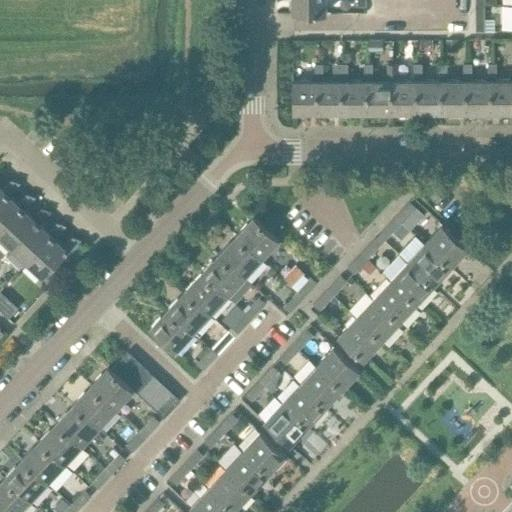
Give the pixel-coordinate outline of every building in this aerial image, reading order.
[(290,0),(291,12),(327,11),(326,0),(290,0)] [(476,30),(485,30),(485,3),(476,3),(476,30)] [(458,38),(446,38),(446,50),(458,50),(458,38)] [(383,50),(383,39),(369,39),(369,50),(383,50)] [(368,78),(368,110),(393,110),(393,78),(398,78),(398,62),(387,62),(387,78),(373,78),(368,78)] [(393,78),(393,110),(418,110),(418,109),(418,78),(423,78),(423,62),(414,63),(414,78),(398,78),(393,78)] [(443,78),(443,110),(468,110),(468,78),(472,78),(472,62),(464,62),(464,78),(447,78),(443,78)] [(468,78),(468,110),(492,110),(492,77),(497,77),(497,62),(488,62),(488,78),(472,78),(468,78)] [(293,111),(294,111),(319,111),(319,93),(319,79),(324,78),(323,63),(315,63),(315,79),(293,79),(293,111)] [(319,79),(319,93),(319,111),(344,110),(344,78),(348,78),(348,63),(333,63),(334,78),(324,78),(319,79)] [(344,78),(344,110),(368,110),(368,78),(373,78),(373,63),(364,63),(365,78),(348,78),(344,78)] [(418,78),(418,109),(418,110),(443,110),(443,78),(447,78),(447,63),(439,63),(439,78),(423,78),(418,78)] [(492,77),(492,110),(511,110),(511,77),(497,78),(497,77),(492,77)] [(0,197),(6,191),(10,194),(21,182),(12,178),(3,188),(0,184),(0,197)] [(6,191),(0,197),(0,229),(22,205),(25,208),(37,196),(27,193),(18,202),(10,194),(6,191)] [(410,200),(396,216),(402,222),(403,221),(408,215),(417,206),(410,200)] [(22,205),(0,229),(0,235),(12,247),(38,220),(41,222),(52,210),(42,207),(34,216),(25,208),(22,205)] [(235,235),(260,259),(280,238),(254,214),(235,235)] [(396,216),(383,230),(389,236),(402,222),(396,216)] [(38,220),(12,247),(27,261),(53,234),(56,236),(67,224),(57,221),(49,230),(41,222),(38,220)] [(424,242),(450,266),(469,246),(443,222),(424,242)] [(53,234),(27,261),(43,276),(63,254),(65,256),(82,238),(73,235),(64,244),(56,237),(56,236),(53,234)] [(235,235),(218,253),(244,277),(260,259),(235,235)] [(375,237),(361,253),(368,259),(382,243),(375,237)] [(407,261),(433,284),(450,266),(424,242),(407,261)] [(201,272),(227,295),(244,277),(218,253),(201,272)] [(361,253),(348,267),(355,272),(356,271),(358,274),(365,267),(362,265),(368,259),(361,253)] [(390,279),(415,303),(433,284),(407,261),(390,279)] [(184,289),(210,313),(227,295),(201,272),(184,289)] [(341,274),(314,303),(320,309),(348,280),(341,274)] [(311,276),(296,292),(303,298),(317,282),(311,276)] [(373,297),(398,321),(415,303),(390,279),(373,297)] [(167,308),(193,332),(210,313),(184,289),(167,308)] [(296,292),(284,305),(290,311),(303,298),(296,292)] [(251,306),(244,312),(251,318),(266,302),(259,296),(251,306)] [(356,315),(382,339),(398,321),(373,297),(356,315)] [(248,303),(241,310),(244,312),(251,306),(248,303)] [(175,350),(176,350),(193,332),(167,308),(150,327),(175,350)] [(244,312),(231,327),(237,332),(251,318),(244,312)] [(338,335),(364,358),(382,339),(356,315),(338,335)] [(307,327),(280,357),(287,363),(314,334),(307,327)] [(225,333),(210,349),(217,354),(231,339),(225,333)] [(316,364),(343,387),(361,368),(334,344),(316,364)] [(197,362),(204,368),(217,354),(210,349),(197,362)] [(128,350),(111,368),(120,376),(137,358),(128,350)] [(137,358),(120,376),(128,385),(146,366),(137,358)] [(273,364),(259,380),(266,386),(280,371),(273,364)] [(299,382),(325,406),(343,387),(316,364),(299,382)] [(90,384),(116,407),(133,389),(128,385),(120,376),(111,368),(108,365),(90,384)] [(146,366),(128,385),(133,389),(137,392),(154,374),(146,366)] [(154,374),(137,392),(146,401),(163,383),(154,374)] [(259,380),(246,394),(253,400),(266,386),(259,380)] [(282,401),(307,425),(325,406),(299,382),(282,401)] [(163,383),(146,401),(154,408),(171,390),(163,383)] [(74,402),(99,426),(116,407),(90,384),(74,402)] [(171,390),(154,408),(163,417),(180,399),(171,390)] [(264,420),(290,444),(307,425),(282,401),(264,420)] [(58,419),(83,443),(99,426),(74,402),(58,419)] [(232,411),(218,426),(225,432),(231,425),(239,417),(232,411)] [(154,414),(140,430),(147,436),(160,421),(154,414)] [(239,417),(231,425),(238,432),(246,424),(239,417)] [(39,439),(65,463),(83,443),(58,419),(39,439)] [(218,426),(205,441),(211,446),(225,432),(218,426)] [(242,449),(268,473),(287,453),(261,429),(242,449)] [(127,444),(133,450),(147,436),(140,430),(127,444)] [(39,439),(22,457),(34,469),(48,481),(56,488),(72,471),(64,463),(65,463),(39,439)] [(112,447),(108,451),(115,457),(118,452),(112,447)] [(198,448),(184,463),(190,469),(204,454),(198,448)] [(225,468),(251,491),(268,473),(242,449),(225,468)] [(92,481),(99,487),(126,457),(119,451),(118,452),(115,457),(92,481)] [(4,476),(30,500),(48,481),(22,457),(4,476)] [(184,463),(171,477),(177,483),(190,469),(184,463)] [(208,486),(234,509),(251,491),(225,468),(208,486)] [(4,476),(0,480),(0,506),(6,511),(18,511),(30,500),(4,476)] [(190,505),(198,511),(231,511),(234,509),(208,486),(190,505)] [(85,488),(71,503),(78,510),(92,494),(85,488)] [(158,496),(144,511),(145,511),(155,511),(164,502),(158,497),(158,496)] [(62,511),(75,511),(78,510),(71,503),(62,511)]
